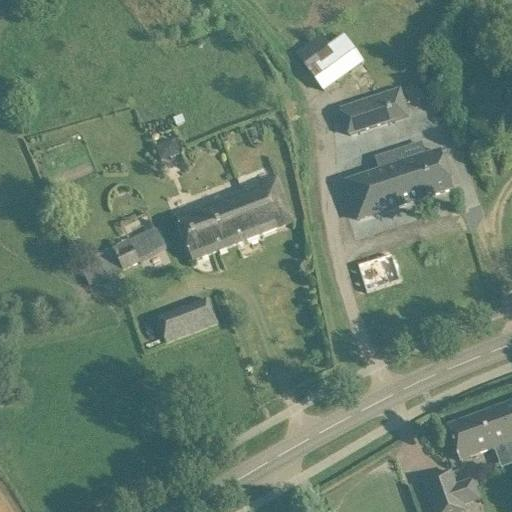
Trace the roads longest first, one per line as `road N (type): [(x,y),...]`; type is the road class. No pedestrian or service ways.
road 1 (tertiary): [(511,345),(428,378),(193,511)]
road 2 (track): [(511,176),(490,215),(489,247),(511,308)]
